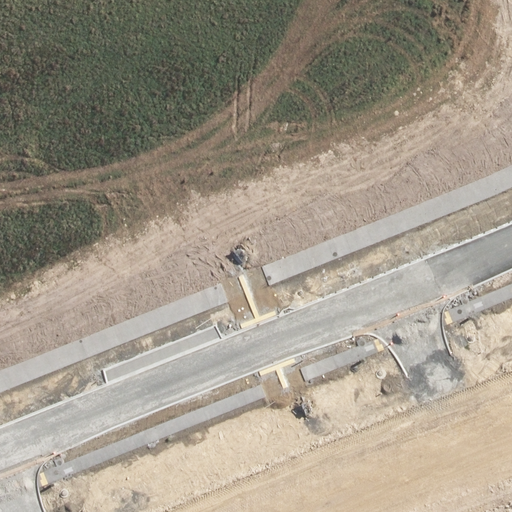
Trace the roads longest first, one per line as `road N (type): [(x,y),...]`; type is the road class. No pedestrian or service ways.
road 1 (residential): [(394,291),(0,450)]
road 2 (residential): [(511,243),(394,291)]
